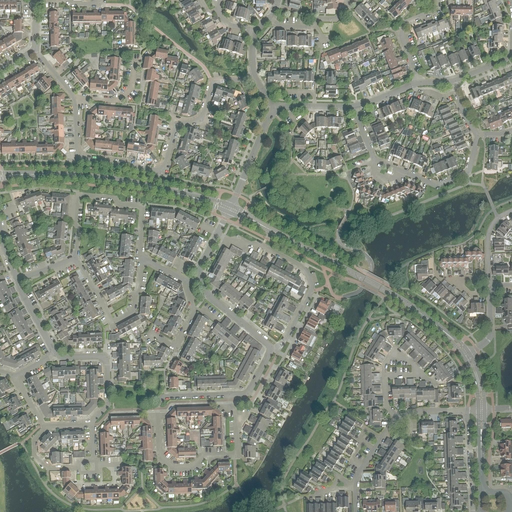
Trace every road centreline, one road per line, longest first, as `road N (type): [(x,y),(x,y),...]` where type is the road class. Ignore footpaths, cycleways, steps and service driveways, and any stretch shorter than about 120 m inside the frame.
road 1 (residential): [(254,77),(212,82),(201,120),(176,123),(162,172),(77,159),(73,98)]
road 2 (residential): [(477,135),(468,173),(436,185),(374,160),(354,105)]
road 3 (residential): [(157,411),(161,457),(173,468),(193,468),(204,456),(237,455),(227,394)]
road 4 (residential): [(270,348),(283,343),(310,292),(307,272),(258,242),(217,233)]
road 5 (residential): [(73,258),(83,194),(143,208),(141,256)]
road 6 (residential): [(141,256),(133,311),(112,323),(73,258)]
road 7 (tertiary): [(38,174),(184,195)]
road 8 (residential): [(92,424),(108,404),(107,360),(56,353)]
